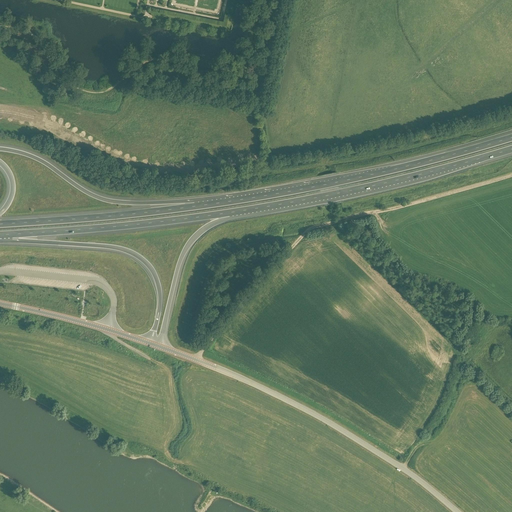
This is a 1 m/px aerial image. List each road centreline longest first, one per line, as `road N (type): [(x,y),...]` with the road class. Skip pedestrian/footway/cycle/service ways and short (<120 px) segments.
road 1 (track): [(0,109),(54,125),(123,163),(167,173),(467,117)]
road 2 (unclassified): [(454,511),(332,423),(159,346)]
road 3 (motorway): [(511,137),(209,204)]
road 4 (motorway): [(235,212),(511,149)]
road 5 (motorway): [(0,235),(235,212)]
road 6 (motorway): [(0,239),(101,247),(138,259),(151,270),(159,298),(149,343)]
road 7 (motorway): [(209,204),(109,199),(34,155),(0,147)]
road 8 (motorway): [(209,204),(0,223)]
road 9 (motorway): [(159,346),(178,260),(197,234),(235,212)]
road 10 (unclassified): [(108,329),(113,297),(101,283),(0,271)]
